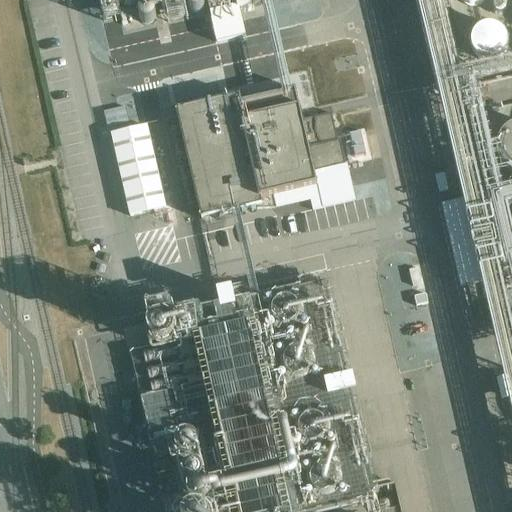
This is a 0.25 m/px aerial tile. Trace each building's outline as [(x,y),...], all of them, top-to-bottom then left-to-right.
[(511,511),(511,233),(507,212),(511,210),(511,191),(502,194),(476,86),(511,77),(511,64),(461,76),(442,0),(97,0),(104,24),(140,16),(140,18),(140,22),(142,26),(145,27),(149,28),(152,26),(155,23),(156,20),(156,17),(165,15),(168,24),(187,21),(185,12),(189,11),(190,13),(192,15),(195,16),(198,16),(201,14),(203,12),(204,9),(208,8),(207,2),(217,0),(260,0),(282,96),(292,94),(271,4),(287,0),(416,0),(503,381),(511,378),(511,511)] [(250,0),(217,0),(207,2),(208,8),(217,46),(246,40),(241,19),(254,15),(250,0)] [(504,17),(505,16),(506,14),(506,12),(506,10),(505,8),(503,7),(502,6),(499,6),(497,7),(496,8),(494,10),(494,12),(494,14),(495,16),(496,17),(498,18),(500,19),(502,18),(504,17)] [(507,50),(507,46),(507,43),(506,39),(504,36),(502,34),(500,32),(496,30),(490,28),(487,28),(483,29),(480,31),(477,33),(474,36),(472,39),(471,43),(471,46),(471,49),(472,52),(473,55),(475,58),(478,60),(481,62),(483,64),(488,64),(492,64),(495,63),(498,62),(501,60),(504,57),(506,53),(507,50)] [(314,73),(316,96),(325,95),(322,72),(314,73)] [(201,75),(154,84),(157,100),(204,92),(201,75)] [(239,99),(177,114),(202,222),(232,216),(239,214),(257,210),(258,212),(275,212),(273,199),(317,189),(314,177),(346,169),(340,144),(337,144),(331,119),(303,125),(295,93),(292,94),(282,96),(241,106),(239,99)] [(511,129),(510,130),(507,133),(503,137),(500,141),(498,147),(498,152),(498,156),(499,161),(501,165),(504,170),(508,173),(511,175),(511,129)] [(112,138),(130,220),(166,211),(148,130),(112,138)] [(347,165),(366,165),(365,135),(346,135),(347,165)] [(101,193),(73,200),(84,244),(110,238),(101,193)] [(458,290),(478,286),(460,202),(441,206),(458,290)] [(511,511),(511,400),(508,402),(511,418),(511,511),(399,511),(393,486),(378,490),(330,286),(300,294),(300,291),(260,301),(239,214),(232,216),(252,303),(247,304),(244,289),(232,292),(232,295),(218,300),(220,311),(215,313),(218,329),(205,332),(199,311),(124,332),(141,397),(153,450),(173,445),(187,511),(511,511)] [(272,219),(245,225),(251,250),(278,244),(272,219)] [(511,378),(503,381),(497,382),(502,403),(508,402),(511,400),(511,378)]
